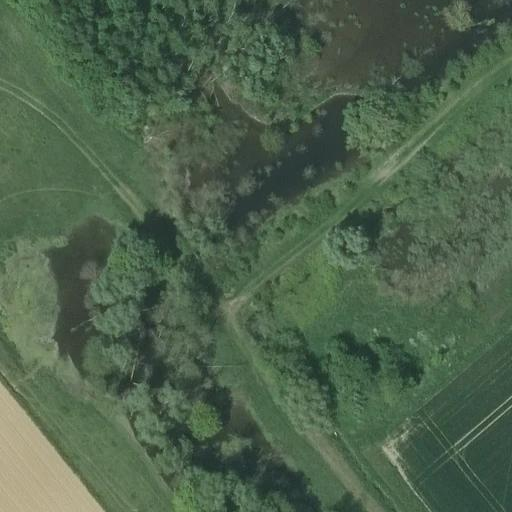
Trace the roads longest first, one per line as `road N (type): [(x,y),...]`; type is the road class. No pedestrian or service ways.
road 1 (track): [(382,511),(231,321),(511,97)]
road 2 (track): [(231,321),(0,47)]
